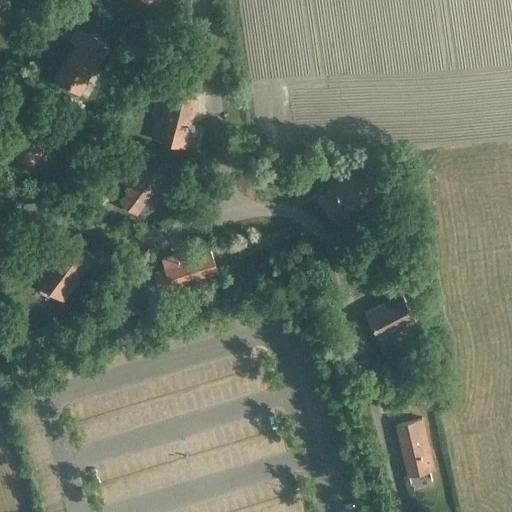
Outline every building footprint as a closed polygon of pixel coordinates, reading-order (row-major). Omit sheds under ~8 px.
[(94,65),(108,44),(76,24),(70,34),(81,42),(79,45),(78,44),(63,65),(67,67),(60,77),(79,90),(86,78),(84,77),(93,64),(94,65)] [(156,116),(151,136),(160,139),(182,144),(187,124),(192,125),(193,122),(188,121),(194,96),(190,95),(169,89),(158,87),(155,99),(166,101),(162,118),(156,116)] [(41,145),(52,127),(31,113),(8,148),(31,163),(42,146),(41,145)] [(137,211),(165,174),(144,158),(127,181),(131,184),(120,198),(137,211)] [(348,174),(319,196),(338,220),(373,192),(363,179),(369,174),(360,162),(347,173),(348,174)] [(59,245),(35,277),(61,296),(84,265),(88,268),(96,257),(82,247),(75,257),(59,245)] [(159,287),(171,283),(216,268),(210,249),(180,259),(178,252),(162,257),(165,265),(154,269),(159,287)] [(388,298),(364,310),(378,338),(415,318),(400,291),(409,287),(403,275),(382,286),(388,298)] [(429,467),(433,466),(421,416),(395,422),(407,474),(429,468),(429,467)]
